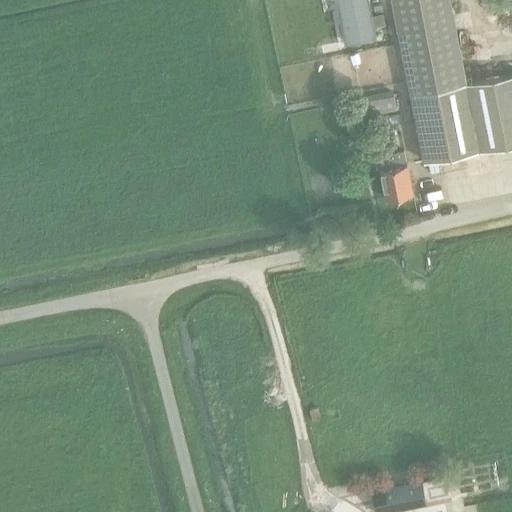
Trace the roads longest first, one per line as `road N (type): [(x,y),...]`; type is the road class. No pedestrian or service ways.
road 1 (unclassified): [(141,291),(511,208)]
road 2 (unclassified): [(200,511),(141,291)]
road 3 (unclassified): [(0,320),(141,291)]
